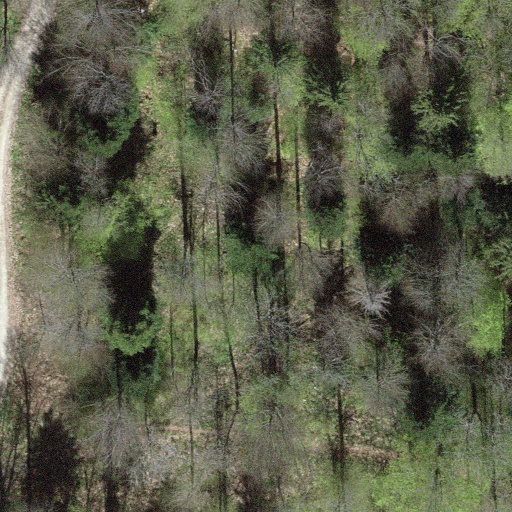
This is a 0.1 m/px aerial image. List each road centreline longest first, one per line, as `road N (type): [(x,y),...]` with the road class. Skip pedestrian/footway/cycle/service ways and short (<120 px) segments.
road 1 (track): [(0,463),(183,400),(423,178),(511,132)]
road 2 (track): [(45,0),(12,99),(0,173)]
